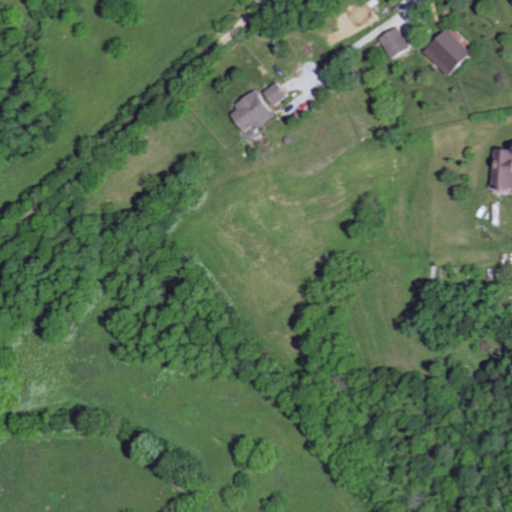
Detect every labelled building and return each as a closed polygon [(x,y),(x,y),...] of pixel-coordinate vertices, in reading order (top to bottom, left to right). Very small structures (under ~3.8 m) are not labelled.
[(386,37),(398,58),(417,47),(404,26),(386,37)] [(459,74),(480,52),(454,28),(434,51),(459,74)] [(270,90),(279,106),(294,97),(285,81),(270,90)] [(235,111),(252,131),(260,125),(263,129),(281,115),(261,90),(235,111)] [(511,147),(499,148),(501,188),(511,187),(511,147)]
